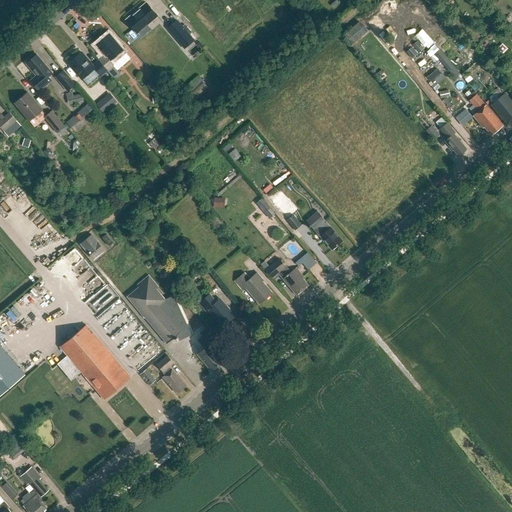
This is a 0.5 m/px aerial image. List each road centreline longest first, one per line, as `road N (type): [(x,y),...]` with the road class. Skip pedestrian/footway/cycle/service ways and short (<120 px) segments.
road 1 (tertiary): [(68,511),(511,134)]
road 2 (track): [(333,287),(418,388)]
